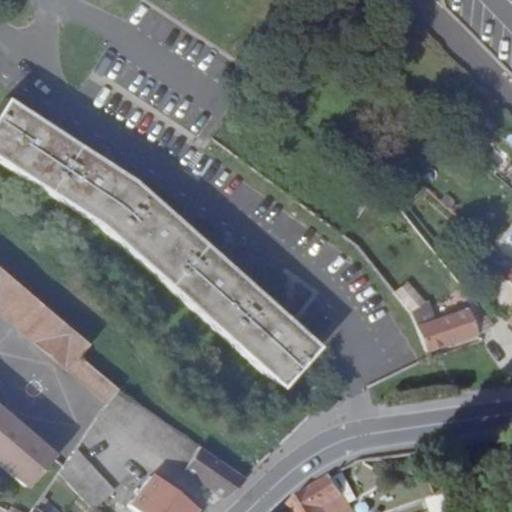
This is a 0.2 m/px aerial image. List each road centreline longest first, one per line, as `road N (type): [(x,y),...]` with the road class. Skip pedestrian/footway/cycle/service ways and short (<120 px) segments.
road 1 (secondary): [(511,413),(363,436),(307,459),(250,511)]
road 2 (residential): [(412,0),(511,104)]
